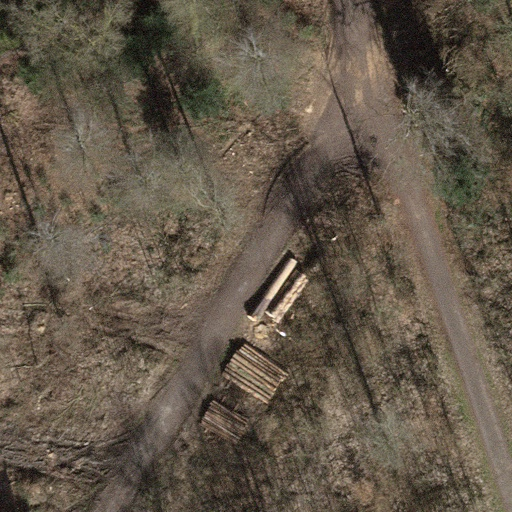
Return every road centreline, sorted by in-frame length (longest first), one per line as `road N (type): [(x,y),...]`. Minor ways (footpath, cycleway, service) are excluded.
road 1 (track): [(102,511),(367,13)]
road 2 (track): [(362,0),(511,458)]
